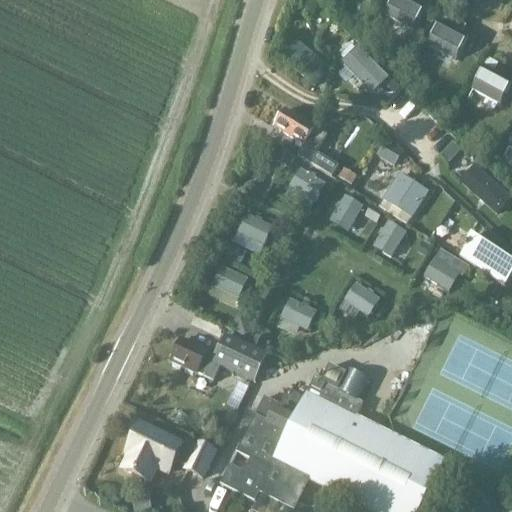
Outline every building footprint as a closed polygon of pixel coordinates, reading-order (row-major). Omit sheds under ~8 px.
[(393,0),(384,17),(412,32),(424,9),(407,0),(393,0)] [(452,22),(443,17),(427,47),(455,62),(467,39),(448,29),(452,22)] [(322,77),(318,73),(323,67),(296,44),(282,61),(313,88),(322,77)] [(356,50),(341,65),(370,95),(386,80),(356,50)] [(487,62),(471,92),(499,106),(511,83),(493,73),(496,67),(487,62)] [(303,148),(296,158),(297,159),(291,168),(300,173),(313,181),(317,174),(316,172),(317,171),(331,179),(337,168),(315,155),(326,138),(284,112),(273,130),(303,148)] [(289,169),(295,160),(287,155),(281,164),(289,169)] [(473,168),(459,184),(495,216),(509,200),(473,168)] [(323,187),(313,181),(300,173),(290,190),(313,204),(323,187)] [(399,177),(383,202),(410,220),(426,194),(399,177)] [(359,181),(352,191),(371,205),(378,194),(359,181)] [(347,234),(362,209),(344,197),(339,206),(337,205),(334,210),(335,212),(329,224),(347,234)] [(245,218),(237,236),(263,248),(271,230),(245,218)] [(390,261),(406,236),(387,224),(382,232),(380,231),(376,237),(378,239),(372,249),(390,261)] [(465,250),(459,260),(503,290),(511,276),(511,266),(470,238),(463,249),(465,250)] [(434,261),(423,280),(448,296),(459,277),(434,261)] [(221,270),(213,288),(237,300),(246,283),(221,270)] [(355,285),(337,312),(350,321),(355,313),(361,318),(367,321),(379,303),(372,297),(373,295),(367,291),(366,293),(355,285)] [(300,331),(307,334),(316,315),(307,311),(309,309),(302,305),(300,307),(289,302),(279,321),(279,322),(276,330),(295,339),(300,331)] [(246,319),(232,323),(237,340),(252,336),(246,319)] [(212,384),(219,370),(253,386),(267,357),(260,354),(266,342),(255,336),(249,349),(224,336),(214,358),(208,355),(208,353),(180,340),(168,365),(196,379),(197,376),(212,384)] [(263,399),(220,487),(254,505),(259,495),(291,511),(293,511),(308,483),(365,511),(419,511),(444,462),(356,419),(358,415),(382,427),(418,356),(389,341),(357,405),(313,383),(305,400),(287,391),(279,407),(263,399)] [(329,369),(320,385),(337,393),(345,377),(329,369)] [(183,441),(180,447),(139,427),(126,454),(130,456),(123,472),(147,484),(155,468),(169,475),(174,463),(186,469),(185,472),(201,480),(214,454),(197,446),(197,447),(183,441)]
